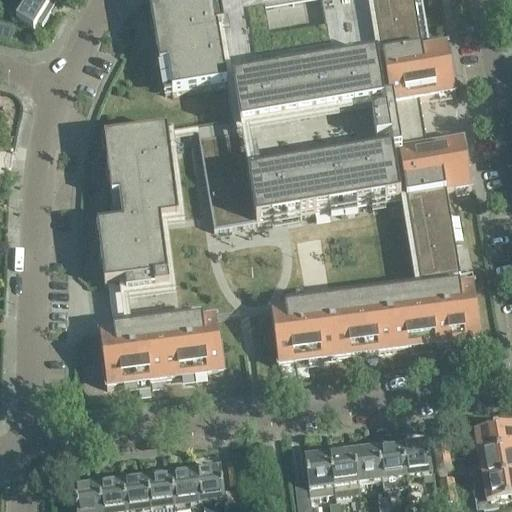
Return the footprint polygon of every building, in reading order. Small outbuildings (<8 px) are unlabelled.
[(28,0),(26,4),(25,3),(23,7),(24,7),(16,20),(34,31),(37,24),(43,28),(51,14),(46,11),(52,0),(28,0)] [(160,70),(168,69),(172,97),(227,88),(233,126),(197,132),(198,138),(214,235),(401,203),(401,202),(406,202),(421,289),(461,282),(447,197),(471,192),(463,144),(427,150),(419,103),(455,97),(447,48),(430,51),(421,0),(212,0),(151,10),(150,11),(153,27),(158,26),(160,38),(155,39),(157,56),(163,55),(165,66),(159,67),(160,70)] [(179,221),(169,143),(168,136),(167,133),(104,141),(104,144),(110,143),(111,155),(106,156),(108,173),(114,172),(115,184),(110,184),(112,201),(120,200),(123,226),(97,229),(98,232),(103,231),(105,243),(99,244),(101,261),(107,260),(108,272),(103,272),(105,289),(115,288),(121,333),(132,332),(127,297),(170,291),(161,224),(179,221)] [(474,287),(271,314),(278,370),(481,344),(474,287)] [(491,308),(481,309),(483,322),(493,321),(491,308)] [(217,321),(132,332),(121,333),(100,336),(107,392),(224,377),(217,321)] [(478,460),(511,454),(511,430),(474,437),(478,460)] [(428,445),(403,448),(407,479),(408,479),(421,477),(421,480),(423,480),(424,487),(434,486),(433,478),(432,479),(428,445)] [(383,482),(397,480),(397,483),(408,482),(408,479),(407,479),(403,448),(378,451),(383,482)] [(435,451),(439,474),(451,472),(447,449),(435,451)] [(378,451),(354,455),(358,485),(359,485),(373,483),(373,486),(384,485),(383,482),(378,451)] [(511,454),(478,460),(483,485),(511,480),(511,454)] [(359,488),(359,485),(358,485),(354,455),(330,458),(334,489),(335,489),(348,487),(349,490),(359,488)] [(312,511),(311,502),(335,499),(334,492),(335,491),(335,489),(334,489),(330,458),(305,461),(308,485),(295,487),(298,511),(312,511)] [(221,472),(196,475),(199,506),(201,506),(214,504),(214,507),(224,506),(224,511),(239,511),(237,494),(224,496),(221,472)] [(190,511),(200,511),(200,509),(201,509),(201,506),(199,506),(196,475),(171,478),(175,509),(176,509),(189,507),(190,511)] [(171,478),(147,481),(151,511),(152,511),(166,510),(165,511),(176,511),(176,509),(175,509),(171,478)] [(511,480),(483,485),(472,487),(476,511),(498,511),(498,506),(511,503),(511,480)] [(97,482),(98,488),(99,488),(101,511),(126,511),(123,484),(110,486),(109,481),(97,482)] [(126,511),(151,511),(147,481),(123,484),(126,511)] [(440,483),(444,507),(456,505),(452,481),(440,483)] [(101,511),(99,488),(98,488),(74,491),(76,511),(101,511)] [(378,503),(379,511),(385,511),(390,511),(388,501),(378,503)]
